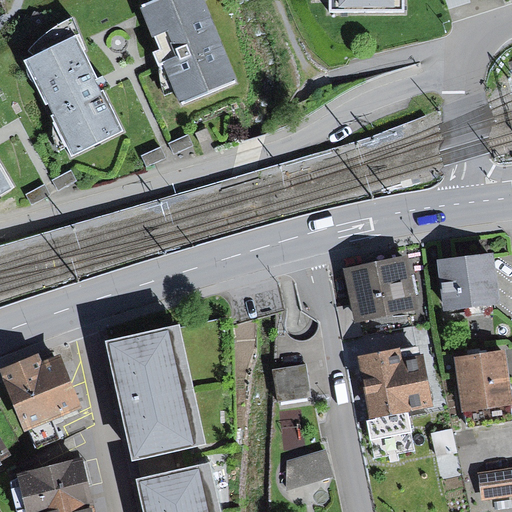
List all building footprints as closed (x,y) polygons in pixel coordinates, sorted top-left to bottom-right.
[(147,0),(149,4),(139,9),(180,108),(238,84),(204,2),(208,1),(207,0),(147,0)] [(314,0),(315,1),(327,1),(327,15),(406,14),(405,0),(314,0)] [(471,4),(469,0),(445,0),(449,10),(471,4)] [(34,57),(23,62),(72,158),(124,133),(99,85),(83,52),(86,51),(73,18),(64,23),(53,29),(44,36),(35,44),(28,52),(34,57)] [(207,129),(196,133),(200,143),(211,139),(207,129)] [(193,146),(188,135),(169,144),(174,155),(193,146)] [(166,160),(161,148),(141,156),(146,168),(166,160)] [(0,190),(10,184),(0,166),(0,190)] [(77,182),(71,171),(52,181),(58,192),(77,182)] [(51,197),(45,185),(26,195),(32,206),(51,197)] [(494,254),(438,261),(445,313),(500,305),(494,254)] [(355,323),(418,310),(407,256),(344,268),(355,323)] [(168,329),(105,343),(132,463),(196,448),(207,446),(180,327),(168,329)] [(426,400),(418,353),(398,356),(397,346),(358,352),(366,406),(360,408),(363,428),(396,423),(393,406),(426,400)] [(511,394),(506,350),(454,358),(462,414),(473,413),(475,425),(504,420),(503,408),(511,406),(511,394)] [(38,356),(5,370),(38,450),(64,439),(54,415),(78,405),(60,359),(42,366),(38,356)] [(307,396),(301,361),(271,366),(278,401),(307,396)] [(333,472),(325,450),(289,462),(287,488),(333,472)] [(86,511),(75,463),(18,476),(7,479),(8,484),(14,511),(86,511)] [(201,467),(137,481),(143,511),(221,511),(211,464),(201,467)] [(511,469),(478,474),(479,487),(482,502),(511,498),(511,469)]
